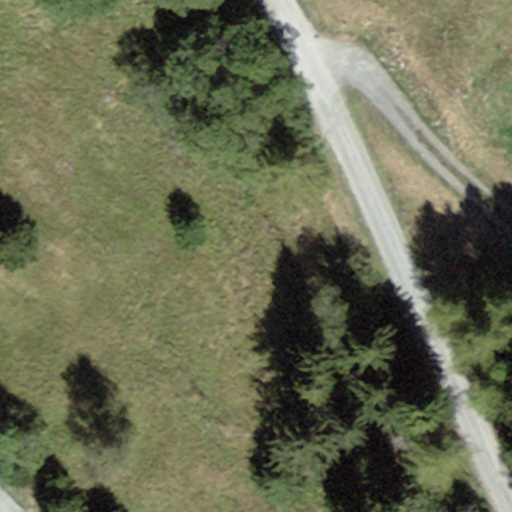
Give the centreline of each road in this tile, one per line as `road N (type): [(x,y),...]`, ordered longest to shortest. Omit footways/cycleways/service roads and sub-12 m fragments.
road 1 (track): [(509,511),(276,0)]
road 2 (track): [(305,50),(353,59),(511,225)]
